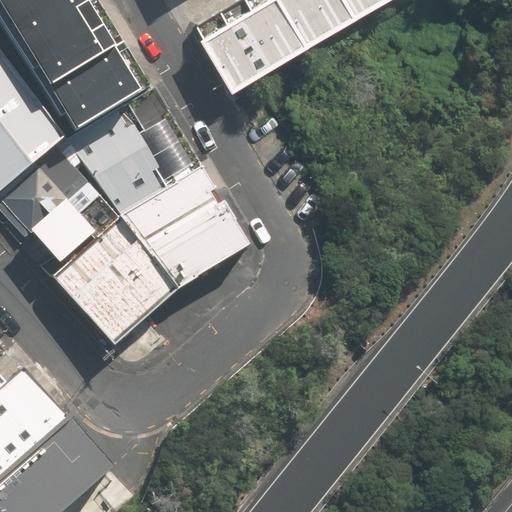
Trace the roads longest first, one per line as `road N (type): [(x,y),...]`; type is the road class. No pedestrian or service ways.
road 1 (residential): [(130,405),(164,394),(271,309),(289,267),(281,234),(145,0)]
road 2 (motorway): [(279,511),(511,223)]
road 3 (residential): [(130,405),(93,394),(0,287)]
